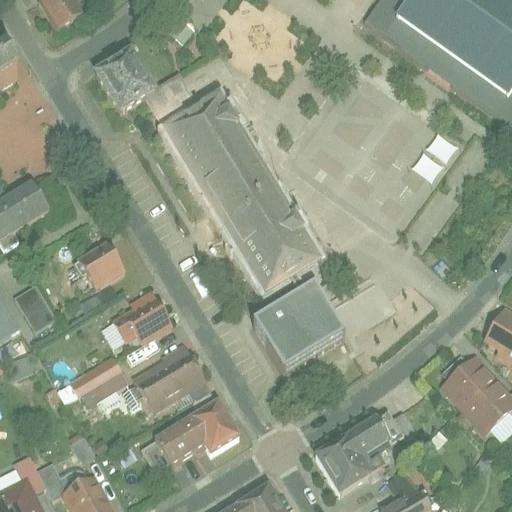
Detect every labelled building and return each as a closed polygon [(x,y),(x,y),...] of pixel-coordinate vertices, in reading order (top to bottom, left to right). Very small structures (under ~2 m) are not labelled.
[(44,0),(46,2),(37,7),(55,37),(83,20),(71,0),(44,0)] [(511,78),(511,0),(400,0),(394,8),(383,0),(381,0),(362,26),(504,133),(511,122),(511,92),(505,87),(511,78)] [(157,97),(131,55),(94,78),(120,120),(157,97)] [(0,266),(26,251),(20,241),(56,220),(36,185),(8,201),(0,188),(0,98),(17,88),(7,70),(0,74),(0,266)] [(223,100),(164,136),(265,303),(324,267),(299,226),(290,232),(236,142),(245,136),(223,100)] [(127,279),(107,249),(77,268),(97,298),(127,279)] [(31,291),(12,302),(30,332),(49,320),(31,291)] [(174,331),(150,294),(128,308),(133,316),(113,329),(128,352),(138,345),(142,351),(174,331)] [(315,297),(255,332),(284,382),(345,347),(328,319),(315,297)] [(0,302),(0,347),(20,336),(0,302)] [(511,318),(504,314),(484,350),(499,358),(496,364),(511,372),(511,318)] [(152,420),(206,389),(188,359),(135,389),(152,420)] [(15,382),(30,377),(24,360),(8,365),(15,382)] [(511,414),(511,401),(476,361),(439,393),(482,441),(511,414)] [(121,377),(111,362),(69,388),(78,404),(121,377)] [(240,442),(218,407),(156,446),(174,475),(206,454),(211,461),(240,442)] [(391,449),(375,425),(315,462),(340,501),(375,479),(366,465),(391,449)] [(108,511),(93,483),(60,501),(65,511),(108,511)] [(41,511),(28,484),(0,498),(0,511),(41,511)] [(281,511),(269,491),(235,511),(281,511)] [(429,511),(419,495),(389,511),(429,511)]
